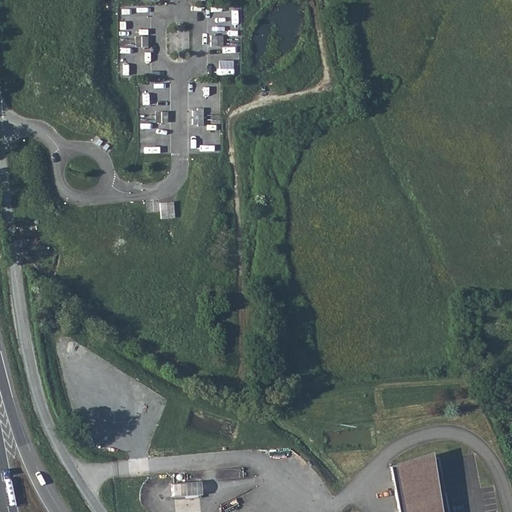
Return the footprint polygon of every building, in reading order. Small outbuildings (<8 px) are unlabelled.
[(139,6),(124,6),(123,20),(139,20),(139,6)] [(122,63),(135,64),(136,55),(122,55),(122,63)] [(222,60),(222,75),(236,75),(236,61),(222,60)] [(175,201),(161,202),(162,218),(177,217),(175,201)] [(397,511),(447,511),(437,457),(389,466),(397,511)] [(203,482),(173,481),(173,495),(202,496),(203,482)]
